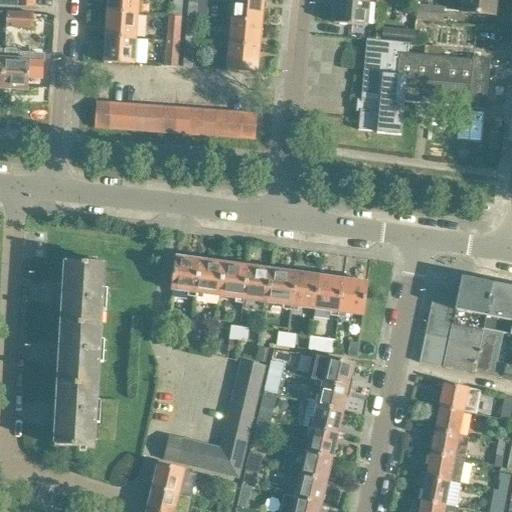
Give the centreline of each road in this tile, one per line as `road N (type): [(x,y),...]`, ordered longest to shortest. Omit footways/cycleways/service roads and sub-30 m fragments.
road 1 (residential): [(370,511),(427,235)]
road 2 (residential): [(12,188),(0,443)]
road 3 (residential): [(284,216),(55,192)]
road 4 (residential): [(284,216),(304,0)]
road 5 (residential): [(67,0),(55,192)]
road 6 (residential): [(427,235),(284,216)]
road 7 (residential): [(0,461),(117,511)]
